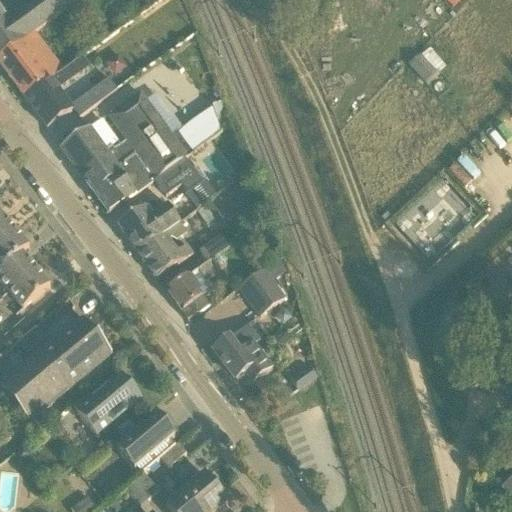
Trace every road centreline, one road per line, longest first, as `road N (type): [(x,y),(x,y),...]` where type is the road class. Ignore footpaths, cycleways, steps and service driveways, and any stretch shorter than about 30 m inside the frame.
road 1 (unclassified): [(455,511),(365,212),(291,30)]
road 2 (residential): [(297,511),(0,116)]
